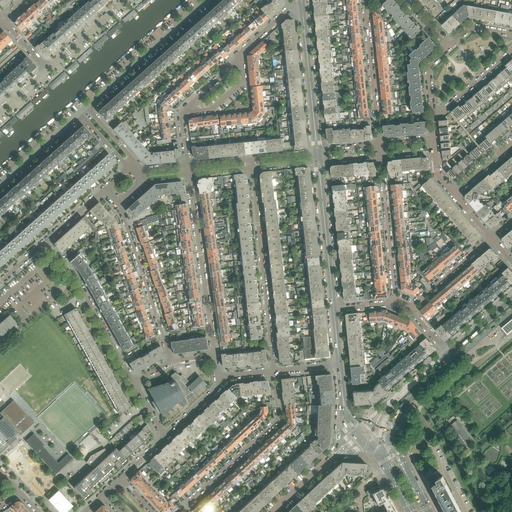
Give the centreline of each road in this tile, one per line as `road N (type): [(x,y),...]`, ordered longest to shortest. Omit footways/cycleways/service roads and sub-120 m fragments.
road 1 (residential): [(272,371),(252,168)]
road 2 (residential): [(178,511),(276,420),(272,371)]
road 3 (residential): [(188,174),(213,354)]
road 4 (residential): [(118,201),(170,362)]
road 5 (residential): [(132,382),(76,280),(44,242)]
road 6 (residential): [(86,106),(205,0)]
road 7 (residential): [(379,155),(394,303)]
road 8 (tertiary): [(333,308),(317,161)]
road 9 (tertiary): [(317,152),(301,6)]
road 10 (residential): [(366,0),(378,143)]
